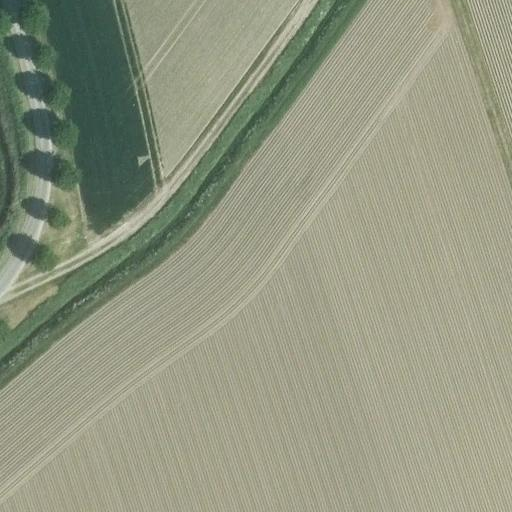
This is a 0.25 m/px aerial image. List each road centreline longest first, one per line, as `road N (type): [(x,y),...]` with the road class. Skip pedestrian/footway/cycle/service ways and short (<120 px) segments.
road 1 (track): [(2,287),(22,291),(110,253),(161,217),(326,0)]
road 2 (unclassified): [(0,289),(42,206),(45,156),(41,106),(10,0)]
road 3 (track): [(450,0),(511,187)]
